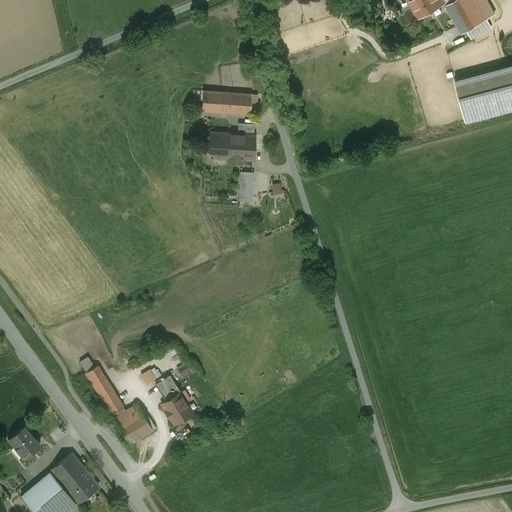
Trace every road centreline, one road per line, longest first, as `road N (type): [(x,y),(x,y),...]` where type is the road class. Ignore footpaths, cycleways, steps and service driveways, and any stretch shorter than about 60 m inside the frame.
road 1 (unclassified): [(402,509),(257,48),(254,0)]
road 2 (tertiary): [(141,511),(0,318)]
road 3 (unclassified): [(207,0),(0,88)]
